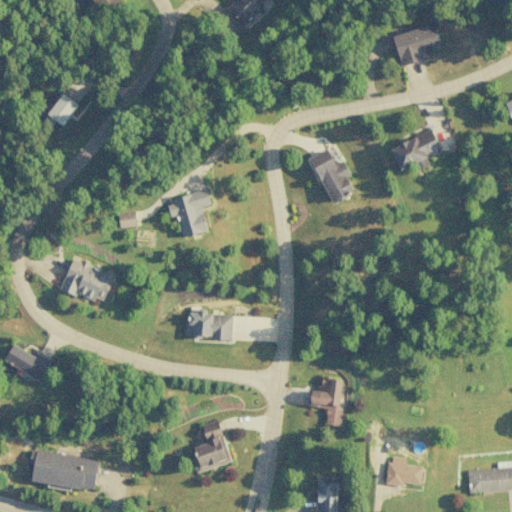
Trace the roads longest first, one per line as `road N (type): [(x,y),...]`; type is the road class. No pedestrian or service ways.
road 1 (residential): [(251,511),(284,320),(270,137),(291,121),(455,87),(511,59)]
road 2 (residential): [(276,382),(175,372),(96,349),(46,325),(15,278),(12,256),(26,219),(149,67),(166,25),(157,0)]
